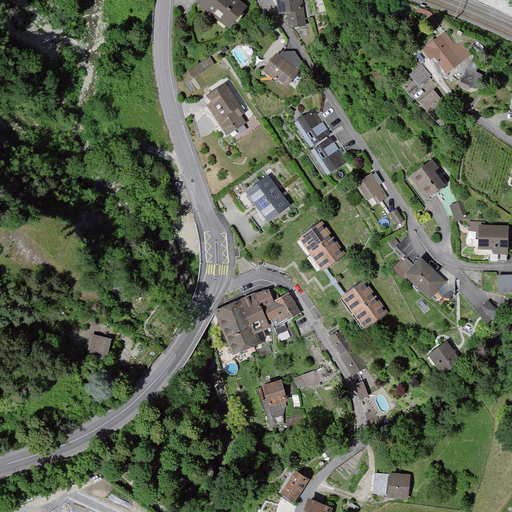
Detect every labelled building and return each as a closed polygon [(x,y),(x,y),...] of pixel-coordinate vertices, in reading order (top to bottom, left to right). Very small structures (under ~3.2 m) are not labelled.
[(244,9),(230,0),(205,0),(201,7),(230,28),(244,9)] [(301,0),(277,0),(279,14),(290,13),(292,29),(305,27),(301,0)] [(456,48),(447,36),(426,53),(433,61),(437,59),(448,73),(469,56),(460,44),(456,48)] [(299,72),(276,54),(262,72),(286,90),(299,72)] [(188,71),(193,79),(215,65),(211,58),(188,71)] [(490,68),(473,62),(465,84),(482,90),(490,68)] [(431,79),(423,70),(411,80),(420,89),(431,79)] [(227,88),(211,98),(215,105),(210,108),(228,135),(249,121),(227,88)] [(449,111),(433,94),(422,104),(438,121),(449,111)] [(346,166),(314,116),(298,126),(331,176),(346,166)] [(433,165),(413,181),(429,201),(450,185),(433,165)] [(387,198),(374,177),(357,188),(371,209),(387,198)] [(293,209),(270,179),(237,204),(261,235),(293,209)] [(462,201),(449,206),(455,222),(468,217),(462,201)] [(403,221),(397,213),(390,217),(396,226),(403,221)] [(484,225),(473,224),(473,232),(482,233),(481,253),(507,254),(508,229),(484,228),(484,225)] [(323,227),(302,242),(323,271),(344,255),(323,227)] [(393,267),(397,272),(406,265),(402,260),(393,267)] [(446,285),(422,262),(407,279),(431,302),(446,285)] [(511,275),(498,276),(498,294),(511,293),(511,275)] [(387,315),(365,286),(344,302),(366,331),(387,315)] [(270,293),(219,315),(234,357),(260,346),(257,336),(270,331),(267,324),(279,318),(284,325),(301,317),(293,303),(284,295),(270,293)] [(488,303),(478,311),(488,322),(498,314),(488,303)] [(124,307),(99,332),(129,363),(153,340),(124,307)] [(342,352),(354,372),(366,365),(354,345),(342,326),(328,334),(342,352)] [(462,363),(447,342),(428,356),(443,377),(462,363)] [(297,378),(296,387),(308,388),(309,379),(297,378)] [(281,381),(261,387),(268,409),(288,403),(281,381)] [(354,385),(360,401),(369,397),(363,382),(354,385)] [(310,485),(296,475),(282,495),(296,505),(310,485)] [(411,477),(376,475),(375,496),(389,497),(389,500),(410,501),(411,477)] [(332,511),(311,503),(306,511),(332,511)]
